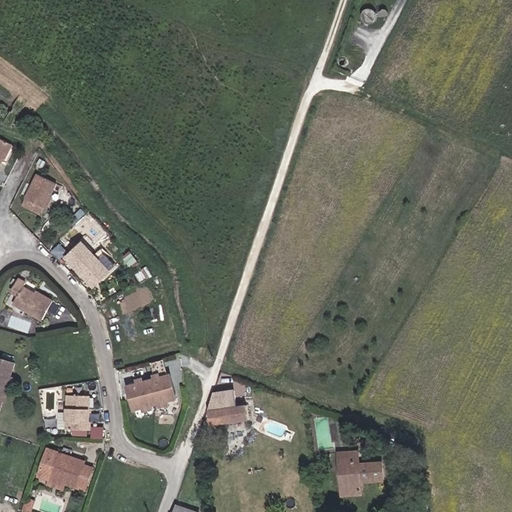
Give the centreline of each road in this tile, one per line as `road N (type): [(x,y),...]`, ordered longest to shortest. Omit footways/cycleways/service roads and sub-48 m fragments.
road 1 (track): [(176,471),(342,0)]
road 2 (residential): [(0,263),(28,253),(52,264),(79,295),(101,335),(118,435),(131,455),(176,471)]
